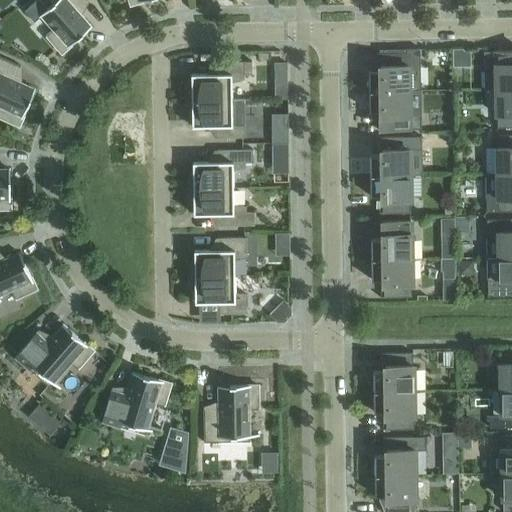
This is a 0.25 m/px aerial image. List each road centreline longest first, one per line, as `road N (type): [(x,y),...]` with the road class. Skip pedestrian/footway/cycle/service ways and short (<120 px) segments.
road 1 (residential): [(163,337),(125,322),(91,292),(63,249),(53,199),(64,140),(93,90),(130,56),(158,44)]
road 2 (residential): [(331,342),(327,33)]
road 3 (residential): [(158,44),(163,337)]
road 4 (residential): [(327,33),(511,33)]
road 5 (residential): [(158,44),(206,34),(327,33)]
road 6 (residential): [(335,511),(331,342)]
road 7 (residential): [(331,342),(163,337)]
